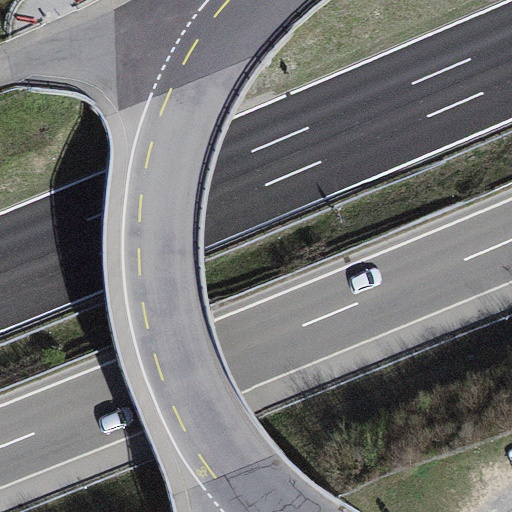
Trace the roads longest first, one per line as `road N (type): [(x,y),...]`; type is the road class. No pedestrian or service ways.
road 1 (tertiary): [(281,511),(238,469),(190,391),(166,318),(158,254),(166,174),(200,79),(263,0)]
road 2 (motorway): [(511,61),(0,274)]
road 3 (motorway): [(0,449),(511,242)]
road 4 (track): [(221,44),(136,37),(0,71)]
